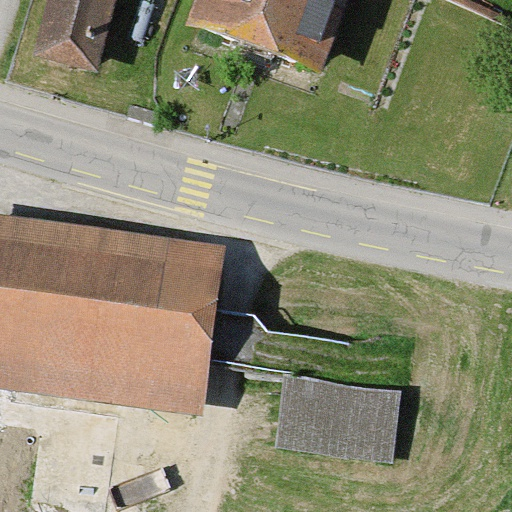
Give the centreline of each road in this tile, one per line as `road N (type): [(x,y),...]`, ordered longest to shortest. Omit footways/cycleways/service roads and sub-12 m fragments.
road 1 (unclassified): [(511,255),(254,196),(0,120)]
road 2 (track): [(254,196),(220,453),(196,511)]
road 3 (track): [(467,245),(442,323),(400,359),(337,367),(220,351)]
